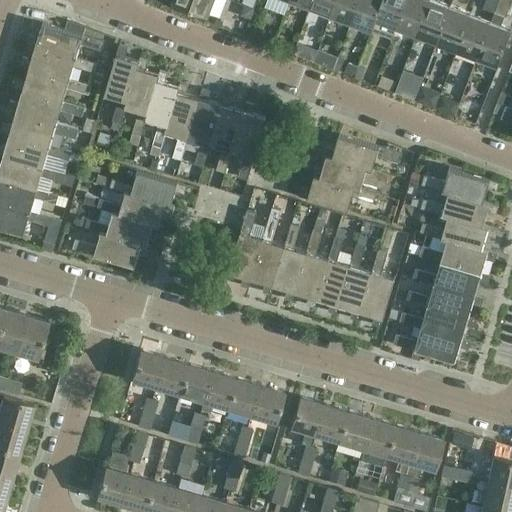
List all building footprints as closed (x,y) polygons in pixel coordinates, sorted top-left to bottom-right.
[(208,15),(213,0),(170,0),(170,1),(208,15)] [(330,15),(335,0),(312,0),(310,7),(330,15)] [(351,23),(359,0),(335,0),(330,15),(351,23)] [(371,30),(375,19),(382,0),(359,0),(351,23),(371,30)] [(382,0),(375,19),(395,26),(405,0),(382,0)] [(416,34),(428,0),(405,0),(395,26),(416,34)] [(436,42),(451,5),(437,0),(428,0),(416,34),(436,42)] [(494,11),(498,0),(485,0),(483,7),(494,11)] [(498,0),(494,11),(503,15),(505,15),(510,0),(498,0)] [(456,49),(471,13),(451,5),(436,42),(456,49)] [(491,20),(477,57),(497,65),(511,28),(500,23),(503,15),(494,11),(491,20)] [(477,57),(491,20),(471,13),(456,49),(477,57)] [(35,43),(76,55),(80,42),(95,46),(101,48),(104,39),(95,37),(42,21),(37,35),(29,33),(26,41),(35,43)] [(97,62),(76,55),(35,43),(31,57),(22,55),(20,63),(29,66),(70,77),(73,65),(94,71),(97,62)] [(126,106),(140,59),(125,55),(128,46),(119,44),(105,93),(118,97),(112,118),(121,121),(126,106)] [(141,133),(146,118),(160,71),(146,67),(148,58),(141,56),(140,59),(126,106),(139,109),(133,131),(141,133)] [(91,83),(70,77),(29,66),(24,79),(15,77),(13,85),(22,87),(63,99),(67,86),(88,92),(91,83)] [(161,146),(166,131),(179,84),(166,80),(168,71),(160,68),(160,71),(146,118),(159,121),(153,143),(161,146)] [(181,158),(187,137),(199,96),(186,92),(189,83),(180,81),(180,84),(179,84),(166,131),(179,134),(173,156),(181,158)] [(84,105),(63,99),(22,87),(18,102),(9,99),(6,107),(15,110),(57,121),(60,108),(81,114),(84,105)] [(210,143),(222,103),(208,99),(211,90),(202,87),(199,96),(187,137),(201,140),(195,162),(204,165),(210,143)] [(503,103),(510,105),(511,99),(511,94),(499,90),(496,100),(503,103)] [(226,171),(232,150),(243,109),(230,105),(233,96),(225,94),(222,103),(210,143),(223,147),(217,168),(226,171)] [(243,109),(232,150),(244,153),(238,175),(248,177),(265,115),(252,111),(254,102),(246,100),(243,109)] [(500,111),(503,103),(496,100),(492,109),(500,111)] [(511,105),(510,105),(503,103),(500,111),(506,114),(505,118),(511,120),(511,105)] [(77,127),(57,121),(15,110),(11,123),(2,121),(0,128),(0,129),(9,132),(50,142),(54,130),(75,136),(77,127)] [(71,149),(50,142),(9,132),(5,145),(0,143),(0,153),(2,154),(44,165),(47,152),(68,158),(71,149)] [(326,154),(373,167),(377,154),(398,160),(400,150),(339,132),(335,147),(325,144),(322,153),(326,154)] [(64,171),(44,165),(2,154),(0,162),(0,176),(37,187),(41,174),(62,180),(64,171)] [(360,187),(360,186),(364,174),(386,181),(389,172),(373,167),(326,154),(322,167),(313,164),(310,173),(314,174),(360,187)] [(449,190),(483,200),(486,187),(496,190),(499,180),(449,166),(445,180),(424,174),(422,182),(449,190)] [(125,190),(171,203),(175,190),(184,192),(187,183),(137,168),(133,182),(112,176),(109,186),(125,190)] [(96,181),(108,185),(111,177),(98,174),(96,181)] [(314,174),(310,188),(301,185),(299,194),(348,208),(352,194),(374,200),(376,191),(360,187),(314,174)] [(58,193),(37,187),(0,176),(0,200),(30,209),(34,196),(55,202),(58,193)] [(175,204),(171,203),(125,190),(121,203),(100,197),(98,206),(113,210),(159,224),(163,210),(172,213),(175,204)] [(498,204),(483,200),(449,190),(445,203),(424,196),(421,205),(448,214),(482,224),(486,211),(495,213),(498,204)] [(61,218),(30,209),(0,200),(0,224),(24,232),(28,218),(49,224),(44,238),(54,241),(61,218)] [(249,286),(252,277),(263,237),(250,233),(256,212),(247,209),(229,271),(243,275),(240,284),(249,286)] [(162,225),(159,224),(113,210),(109,223),(87,217),(85,226),(101,230),(147,244),(151,230),(160,233),(162,225)] [(498,228),(482,224),(448,214),(444,227),(423,220),(421,230),(447,237),(481,247),(485,234),(495,237),(498,228)] [(271,292),(273,284),(285,243),(272,239),(278,218),(270,216),(264,237),(263,237),(252,277),(265,281),(262,290),(271,292)] [(295,290),(307,249),(294,246),(300,224),(291,222),(285,243),(273,284),(287,288),(284,296),(293,299),(295,290)] [(317,297),(329,256),(316,252),(322,231),(313,228),(310,238),(307,249),(295,290),(308,294),(306,303),(314,305),(317,297)] [(150,245),(147,244),(101,230),(97,244),(75,237),(72,247),(134,265),(139,250),(148,253),(150,245)] [(336,312),(339,303),(351,262),(337,258),(344,237),(335,235),(329,256),(317,297),(330,301),(328,309),(336,312)] [(496,252),(481,247),(447,237),(443,250),(422,244),(419,253),(440,259),(481,271),(485,257),(494,260),(496,252)] [(358,318),(360,310),(372,269),(359,265),(365,244),(357,241),(351,262),(339,303),(352,307),(349,316),(358,318)] [(372,269),(360,310),(374,314),(372,323),(381,325),(395,275),(381,271),(387,250),(379,248),(372,269)] [(489,273),(481,271),(440,259),(436,273),(415,267),(413,275),(434,282),(474,293),(478,280),(487,282),(489,273)] [(483,296),(474,293),(434,282),(430,295),(409,288),(406,297),(427,304),(468,315),(471,301),(481,304),(483,296)] [(476,317),(468,315),(427,304),(423,317),(402,311),(400,319),(421,325),(461,337),(465,324),(474,326),(476,317)] [(0,345),(14,350),(25,314),(4,307),(0,320),(0,345)] [(25,314),(14,350),(36,356),(47,320),(25,314)] [(470,339),(461,337),(421,325),(417,338),(396,332),(393,341),(454,359),(458,345),(467,348),(470,339)] [(155,384),(164,354),(140,347),(130,377),(155,384)] [(178,391),(187,361),(164,354),(155,384),(178,391)] [(202,398),(211,368),(187,361),(178,391),(202,398)] [(225,406),(235,375),(211,368),(202,398),(225,406)] [(249,413),(258,382),(235,375),(225,406),(249,413)] [(6,377),(2,388),(16,392),(20,382),(6,377)] [(258,382),(249,413),(274,420),(283,390),(258,382)] [(0,400),(0,420),(25,428),(33,403),(2,394),(0,400)] [(312,432),(322,401),(298,394),(289,425),(312,432)] [(141,409),(152,413),(156,399),(145,396),(141,409)] [(336,439),(345,408),(322,401),(312,432),(336,439)] [(360,446),(369,415),(345,408),(336,439),(360,446)] [(148,427),(152,413),(141,409),(137,424),(148,427)] [(189,423),(199,427),(203,413),(193,410),(189,423)] [(383,453),(393,422),(369,415),(360,446),(383,453)] [(0,446),(19,452),(25,428),(0,420),(0,446)] [(407,460),(416,429),(393,422),(383,453),(407,460)] [(195,441),(199,427),(189,423),(185,438),(195,441)] [(236,437),(246,440),(250,427),(240,423),(236,437)] [(416,429),(407,460),(431,467),(440,436),(416,429)] [(132,444),(142,447),(146,433),(136,430),(132,444)] [(242,455),(246,440),(236,437),(232,451),(242,455)] [(299,456),(310,459),(314,445),(303,442),(299,456)] [(138,461),(142,447),(132,444),(127,458),(138,461)] [(179,458),(190,461),(194,447),(183,444),(179,458)] [(0,472),(12,476),(19,452),(0,446),(0,472)] [(486,479),(511,484),(511,458),(491,454),(486,479)] [(306,473),(310,459),(299,456),(295,470),(306,473)] [(347,470),(357,473),(361,459),(351,456),(347,470)] [(185,475),(190,461),(179,458),(175,472),(185,475)] [(227,472),(237,475),(241,461),(231,458),(227,472)] [(453,477),(455,467),(441,464),(439,475),(453,477)] [(120,502),(129,472),(104,465),(95,495),(120,502)] [(455,467),(453,477),(467,480),(469,470),(455,467)] [(353,487),(357,473),(347,470),(343,484),(353,487)] [(394,484),(405,487),(409,473),(398,470),(394,484)] [(0,498),(5,499),(12,476),(0,472),(0,498)] [(144,509),(153,479),(129,472),(120,502),(144,509)] [(233,489),(237,475),(227,472),(222,486),(233,489)] [(274,486),(285,489),(289,475),(278,472),(274,486)] [(153,511),(168,511),(176,486),(153,479),(144,509),(153,511)] [(511,509),(511,484),(486,479),(481,503),(511,509)] [(400,501),(405,487),(394,484),(390,498),(400,501)] [(194,511),(200,493),(176,486),(168,511),(194,511)] [(280,503),(285,489),(274,486),(270,500),(280,503)] [(322,500),(332,503),(336,489),(326,486),(322,500)] [(423,508),(427,494),(405,487),(400,501),(423,508)] [(220,511),(224,500),(200,493),(194,511),(220,511)] [(352,506),(372,511),(374,511),(378,501),(356,494),(352,506)] [(246,511),(248,507),(224,500),(220,511),(246,511)] [(329,511),(332,503),(322,500),(318,511),(329,511)] [(511,511),(511,509),(481,503),(478,511),(511,511)]
